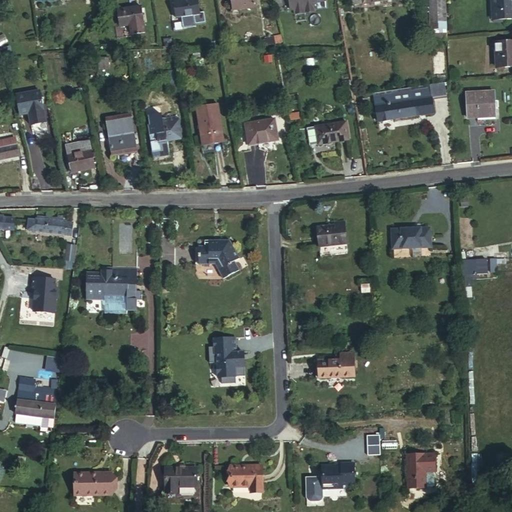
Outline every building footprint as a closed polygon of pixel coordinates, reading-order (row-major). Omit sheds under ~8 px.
[(186,0),(173,2),(176,19),(199,16),(196,0),(186,0)] [(230,0),(232,11),(256,8),(254,0),(230,0)] [(292,0),(295,15),(315,12),(313,4),(326,2),(325,0),(292,0)] [(429,0),(430,30),(446,29),(444,0),(429,0)] [(511,0),(492,0),(493,20),(511,19),(511,0)] [(141,7),(118,10),(121,27),(130,26),(132,35),(145,33),(141,7)] [(511,41),(496,42),(497,68),(511,67),(511,41)] [(169,92),(181,90),(178,75),(167,77),(169,92)] [(447,96),(444,83),(432,85),(429,86),(432,98),(447,96)] [(393,104),(432,98),(429,86),(399,90),(391,92),(392,97),(393,104)] [(17,96),(21,115),(30,114),(32,126),(46,124),(41,92),(17,96)] [(391,92),(373,94),(374,100),(392,97),(391,92)] [(479,115),(496,114),(495,92),(467,94),(468,118),(479,118),(479,115)] [(392,97),(374,100),(376,107),(393,104),(392,97)] [(434,114),(432,98),(393,104),(376,107),(378,122),(434,114)] [(348,114),(357,113),(355,104),(346,106),(348,114)] [(196,108),(203,145),(222,142),(217,105),(196,108)] [(109,138),(133,134),(131,116),(106,120),(109,138)] [(147,117),(148,126),(176,122),(175,117),(155,120),(154,116),(147,117)] [(244,124),(248,145),(278,141),(274,120),(244,124)] [(148,126),(151,143),(166,141),(180,139),(178,121),(176,122),(148,126)] [(316,128),(319,144),(349,140),(346,123),(316,128)] [(136,151),(133,134),(109,138),(112,155),(136,151)] [(15,138),(0,141),(0,148),(17,145),(15,138)] [(151,143),(153,158),(168,155),(166,141),(151,143)] [(65,146),(68,156),(90,151),(88,142),(65,146)] [(17,145),(0,148),(0,159),(19,156),(17,145)] [(90,151),(68,156),(71,172),(94,168),(90,151)] [(469,192),(468,184),(460,185),(460,193),(469,192)] [(14,219),(0,218),(0,229),(13,230),(14,219)] [(38,221),(36,220),(29,220),(28,231),(64,235),(66,223),(63,223),(58,222),(38,221)] [(320,247),(347,244),(345,222),(334,224),(334,226),(318,228),(320,247)] [(66,223),(64,235),(68,236),(71,237),(72,224),(66,223)] [(393,230),(394,250),(432,248),(432,229),(393,230)] [(87,274),(86,302),(105,302),(105,315),(128,316),(128,314),(137,314),(137,302),(143,303),(143,294),(137,294),(137,288),(138,288),(138,273),(151,273),(152,234),(114,233),(113,269),(102,269),(102,274),(87,274)] [(227,240),(216,240),(213,240),(213,238),(205,238),(205,244),(200,244),(200,262),(216,262),(223,276),(239,267),(234,258),(238,255),(233,246),(231,247),(227,240)] [(65,261),(73,262),(75,247),(67,245),(65,261)] [(489,273),(497,272),(497,259),(488,259),(489,273)] [(486,260),(462,261),(462,275),(470,275),(486,274),(486,260)] [(216,348),(211,348),(212,364),(219,364),(220,379),(223,379),(224,386),(238,385),(238,378),(247,378),(246,362),(240,362),(240,353),(238,353),(238,339),(216,340),(216,348)] [(318,382),(354,379),(353,356),(338,357),(339,363),(316,365),(318,382)] [(19,400),(15,422),(41,426),(42,417),(54,419),(56,405),(54,405),(55,396),(44,395),(43,403),(34,402),(35,394),(37,381),(21,379),(19,400)] [(43,403),(44,395),(35,394),(34,402),(43,403)] [(436,457),(407,458),(408,491),(426,491),(432,491),(434,489),(434,475),(436,475),(436,457)] [(231,467),(232,487),(252,487),(252,493),(264,493),(263,466),(231,467)] [(341,469),(322,470),(322,481),(306,482),(307,501),(308,504),(311,505),(319,504),(322,503),(323,500),(322,491),(334,490),(334,488),(355,487),(354,466),(341,467),(341,469)] [(173,469),(172,493),(184,494),(185,489),(205,489),(205,470),(173,469)] [(119,475),(81,475),(81,496),(119,497),(119,475)]
